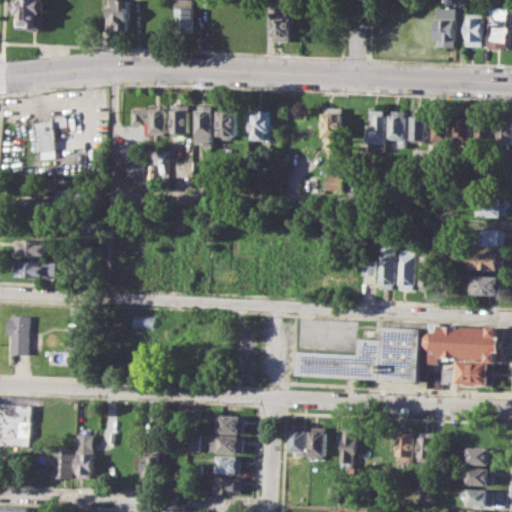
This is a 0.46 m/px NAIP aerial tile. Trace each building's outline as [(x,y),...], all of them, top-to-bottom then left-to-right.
[(42,0),(41,15),(37,15),(37,28),(20,27),(21,12),(14,12),(14,0),(42,0)] [(109,0),(129,0),(128,29),(118,29),(117,34),(108,33),(109,0)] [(176,0),(193,0),(193,34),(176,34),(176,0)] [(494,5),(511,6),(511,47),(493,47),(494,5)] [(439,6),(460,6),(459,47),(438,46),(439,6)] [(273,12),(294,12),(294,40),(273,39),(273,12)] [(469,12),(487,12),(486,46),(468,45),(469,12)] [(173,103),(190,104),(190,132),(184,132),(183,135),(172,135),(173,103)] [(197,104),(214,104),(213,147),(201,147),(201,142),(196,142),(197,104)] [(329,107),(345,107),(344,138),(339,138),(339,149),(328,149),(328,137),(324,137),(324,119),(329,119),(329,107)] [(131,108),(169,108),(168,132),(144,131),(144,124),(131,123),(131,108)] [(218,109),(238,109),(237,134),(230,134),(230,139),(218,139),(218,109)] [(254,109),(270,109),(270,139),(254,139),(254,130),(250,130),(250,120),(254,120),(254,109)] [(391,109),(408,110),(407,147),(398,147),(399,139),(390,139),(391,109)] [(372,110),(386,110),(386,151),(368,150),(368,122),(372,122),(372,110)] [(33,122),(51,120),(51,114),(66,112),(68,129),(53,130),(56,156),(42,158),(41,150),(37,151),(33,122)] [(456,114),(473,114),(472,141),(456,140),(456,114)] [(412,115),(430,115),(429,140),(412,139),(412,115)] [(435,116),(450,117),(449,140),(434,139),(435,116)] [(478,116),(495,116),(494,141),(477,140),(478,116)] [(499,116),(511,116),(511,142),(511,146),(502,145),(502,142),(498,142),(499,116)] [(143,157),(125,157),(124,177),(143,177),(143,157)] [(326,173),(343,173),(343,193),(325,192),(326,173)] [(25,196),(53,198),(52,214),(25,213),(25,196)] [(479,196),(510,197),(509,215),(478,214),(479,196)] [(476,228),(507,228),(506,246),(476,245),(476,228)] [(18,239),(49,240),(48,256),(18,255),(18,239)] [(401,249),(418,249),(417,288),(400,287),(401,249)] [(422,250),(440,251),(439,289),(421,288),(422,250)] [(382,251),(397,251),(397,287),(381,287),(382,251)] [(472,251),(505,253),(505,269),(471,268),(472,251)] [(364,254),(379,255),(378,273),(363,273),(364,254)] [(17,259),(59,261),(58,277),(17,275),(17,259)] [(472,275),(504,275),(504,285),(500,285),(500,294),(471,294),(472,275)] [(136,313),(156,314),(155,327),(135,326),(136,313)] [(14,314),(32,314),(31,353),(14,352),(14,333),(9,333),(10,318),(14,318),(14,314)] [(429,323),(495,327),(495,323),(510,324),(509,335),(506,335),(505,351),(508,351),(508,360),(442,357),(442,362),(427,361),(429,323)] [(384,325),(423,327),(420,379),(298,374),(299,350),(359,353),(360,338),(384,339),(384,325)] [(69,347),(79,348),(80,327),(70,327),(69,347)] [(458,360),(496,362),(495,384),(442,381),(443,368),(458,369),(458,360)] [(0,402),(34,404),(32,445),(0,444),(0,402)] [(221,413),(247,415),(246,432),(220,431),(221,413)] [(293,424),(309,424),(308,454),(291,453),(293,424)] [(312,425),(310,458),(322,459),(323,454),(328,454),(329,426),(312,425)] [(344,427),(359,427),(358,461),(343,461),(344,427)] [(400,430),(416,430),(414,462),(398,461),(400,430)] [(420,430),(438,431),(437,457),(419,456),(420,430)] [(191,432),(201,432),(201,450),(190,449),(191,432)] [(213,434),(245,435),(244,453),(212,451),(213,434)] [(466,445),(497,446),(496,464),(469,463),(469,457),(465,457),(466,445)] [(56,448),(75,448),(74,478),(55,477),(56,448)] [(79,449),(94,449),(94,477),(78,477),(79,449)] [(219,454),(244,455),(243,473),(218,472),(219,454)] [(145,455),(160,455),(160,481),(144,481),(145,455)] [(468,467),(495,468),(495,485),(467,483),(468,467)] [(214,475),(243,476),(243,493),(214,492),(214,475)] [(329,486),(341,487),(340,501),(328,500),(329,486)] [(465,487),(496,488),(495,505),(469,503),(469,496),(464,496),(465,487)]
